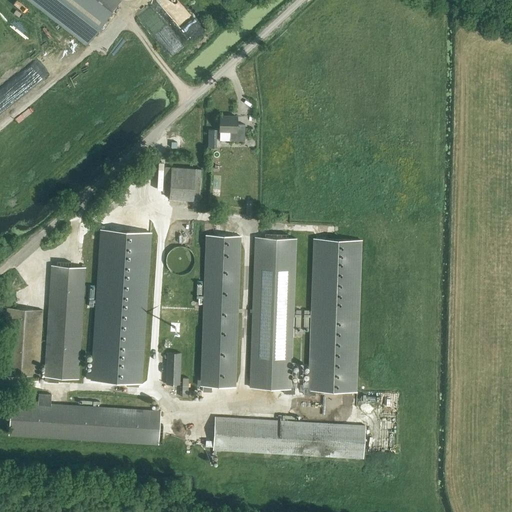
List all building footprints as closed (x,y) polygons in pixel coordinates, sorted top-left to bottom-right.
[(31,0),(88,44),(111,13),(121,0),(31,0)] [(199,20),(184,29),(192,41),(207,31),(199,20)] [(173,28),(159,39),(172,56),(186,45),(173,28)] [(245,141),(245,124),(237,124),(237,117),(220,116),(220,130),(230,130),(230,140),(245,141)] [(170,199),(193,200),(200,201),(202,169),(172,167),(165,167),(163,193),(170,193),(170,199)] [(231,188),(231,204),(240,204),(240,188),(231,188)] [(138,387),(138,383),(140,383),(150,233),(99,229),(89,379),(125,382),(125,386),(138,387)] [(295,394),(295,385),(291,385),(297,239),(289,238),(287,238),(287,233),(265,233),(265,238),(257,237),(256,237),(251,387),(283,388),(285,388),(284,394),(295,394)] [(207,236),(202,385),(205,386),(204,391),(214,391),(215,386),(236,387),(241,237),(207,236)] [(358,241),(313,239),(307,386),(303,386),(303,394),(314,395),(314,389),(353,391),(358,241)] [(194,266),(195,261),(194,256),(191,252),(188,249),(183,247),(178,247),(173,249),(169,252),(167,256),(166,261),(167,266),(169,271),(173,274),(178,276),(183,276),(188,274),(191,271),(194,266)] [(51,265),(44,377),(58,378),(78,379),(85,268),(51,265)] [(39,376),(43,310),(7,307),(3,373),(39,376)] [(180,385),(182,353),(167,352),(166,384),(180,385)] [(385,393),(384,408),(396,409),(397,394),(385,393)] [(10,434),(158,443),(160,411),(51,405),(52,395),(39,394),(38,404),(12,402),(10,434)] [(205,447),(213,447),(213,449),(363,458),(365,426),(215,417),(213,441),(206,440),(205,447)]
